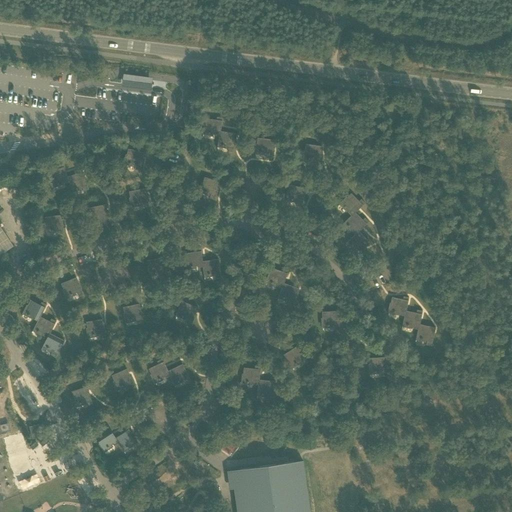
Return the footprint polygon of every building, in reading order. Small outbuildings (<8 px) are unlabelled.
[(151,80),(122,77),(122,83),(151,87),(151,80)] [(220,132),(222,118),(217,117),(217,120),(206,119),(203,136),(203,137),(204,133),(208,133),(208,134),(209,134),(214,134),(214,136),(219,137),(220,132)] [(236,134),(220,132),(219,137),(217,149),(218,145),(222,146),(222,147),(224,147),(224,146),(229,147),(228,152),(233,153),(236,134)] [(257,138),(255,156),(256,156),(256,152),(260,153),(262,154),(262,153),(267,153),(266,158),(272,159),(274,140),(257,138)] [(305,144),(303,162),(304,158),(308,159),(308,160),(309,160),(309,159),(314,160),(314,165),(319,165),(322,147),(305,144)] [(128,149),(124,167),(125,163),(129,164),(129,165),(131,165),(131,164),(136,165),(134,170),(140,171),(144,153),(128,149)] [(64,184),(68,182),(69,182),(67,177),(63,164),(58,166),(59,169),(48,173),(54,190),(53,186),(57,185),(59,185),(59,184),(63,182),(64,184)] [(82,172),(67,177),(69,182),(68,182),(73,194),(72,190),(76,189),(76,190),(77,189),(82,187),(83,191),(89,190),(82,172)] [(204,178),(199,195),(200,191),(204,192),(204,193),(206,193),(211,194),(209,199),(215,200),(220,183),(204,178)] [(290,185),(285,203),(286,203),(287,199),(291,200),(292,201),(292,200),(297,201),(296,206),(301,207),(306,189),(290,185)] [(129,192),(132,210),(133,210),(132,206),(136,205),(136,206),(138,205),(138,204),(142,204),(143,208),(149,207),(145,189),(129,192)] [(355,213),(365,203),(361,200),(359,202),(351,194),(338,206),(338,207),(341,204),(344,207),(345,209),(345,208),(349,212),(348,213),(351,216),(355,213)] [(89,208),(93,226),(92,222),(96,221),(97,222),(98,221),(103,220),(104,224),(109,223),(105,205),(89,208)] [(359,231),(359,232),(368,222),(365,218),(362,220),(355,213),(351,216),(342,225),(345,223),(348,226),(347,226),(349,227),(352,230),(351,231),(355,235),(359,231)] [(45,218),(47,235),(48,235),(47,231),(51,231),(51,232),(53,231),(58,230),(58,235),(64,234),(61,215),(45,218)] [(355,235),(346,244),(349,241),(352,244),(351,245),(352,246),(353,245),(356,249),(353,252),(357,256),(370,243),(359,232),(359,231),(355,235)] [(198,268),(203,267),(202,262),(200,249),(195,249),(195,252),(184,254),(187,272),(187,268),(191,267),(191,268),(193,268),(193,267),(197,266),(198,268)] [(163,258),(147,261),(151,279),(151,278),(150,274),(154,274),(156,274),(156,273),(161,273),(162,277),(167,276),(163,258)] [(203,267),(204,280),(205,280),(204,276),(208,275),(208,276),(210,276),(210,275),(215,274),(216,279),(221,278),(218,260),(202,262),(203,267)] [(283,284),(284,284),(288,271),(283,269),(282,272),(271,268),(265,285),(266,285),(267,282),(271,283),(271,284),(272,284),(273,284),(277,285),(277,287),(281,288),(282,288),(283,284)] [(76,278),(61,284),(68,301),(67,297),(70,295),(71,296),(72,295),(77,293),(78,297),(83,295),(76,278)] [(299,289),(284,284),(283,284),(282,288),(281,288),(277,300),(278,301),(279,297),(283,298),(283,299),(284,299),(289,300),(287,305),(293,307),(299,289)] [(406,311),(409,298),(403,297),(403,300),(392,298),(388,315),(389,311),(393,312),(393,313),(395,313),(400,314),(399,315),(404,316),(405,316),(406,311)] [(30,300),(24,313),(28,315),(28,316),(29,316),(34,318),(33,319),(37,322),(38,322),(40,317),(46,305),(41,303),(40,305),(30,300)] [(198,308),(182,302),(176,319),(178,315),(181,317),(183,318),(183,317),(188,319),(186,323),(191,325),(198,308)] [(123,308),(127,325),(126,321),(130,320),(130,321),(132,321),(132,320),(137,319),(138,324),(143,323),(139,304),(123,308)] [(413,329),(418,330),(419,325),(422,311),(417,310),(416,313),(406,311),(405,316),(404,316),(402,329),(403,325),(407,326),(407,327),(408,327),(409,326),(413,327),(413,329)] [(322,312),(323,330),(323,326),(327,326),(327,327),(329,327),(329,326),(334,326),(334,330),(339,330),(338,311),(322,312)] [(37,322),(33,329),(37,331),(37,332),(39,333),(39,332),(43,334),(43,336),(47,338),(50,334),(56,322),(51,319),(50,322),(40,317),(38,322),(37,322)] [(86,322),(89,340),(89,336),(93,336),(95,336),(94,335),(99,335),(100,339),(105,338),(102,320),(86,322)] [(418,330),(415,342),(416,342),(416,338),(420,339),(420,340),(422,340),(427,341),(426,345),(431,346),(435,328),(419,325),(418,330)] [(51,355),(56,358),(64,341),(50,334),(47,338),(43,346),(47,348),(47,349),(48,349),(49,349),(53,351),(51,355)] [(297,346),(284,355),(293,370),(294,370),(291,367),(295,365),(297,364),(296,364),(300,361),(303,365),(308,362),(297,346)] [(385,358),(369,359),(370,377),(370,373),(374,372),(374,373),(376,373),(376,372),(381,372),(381,377),(386,376),(385,358)] [(148,369),(156,385),(157,385),(155,382),(159,380),(159,381),(160,380),(160,379),(164,377),(165,378),(170,376),(168,372),(168,371),(162,359),(157,362),(158,364),(148,369)] [(170,376),(175,388),(176,388),(174,384),(178,382),(178,383),(179,382),(184,379),(186,384),(191,381),(182,364),(168,371),(168,372),(170,376)] [(259,380),(260,367),(255,366),(255,369),(244,368),(242,386),(243,382),(247,383),(248,383),(253,383),(253,385),(258,385),(259,380)] [(112,376),(119,392),(117,389),(121,387),(121,388),(123,387),(123,386),(127,384),(129,389),(134,386),(127,369),(112,376)] [(275,382),(259,380),(258,385),(257,398),(257,394),(261,395),(263,395),(268,395),(268,400),(273,401),(275,382)] [(71,392),(76,405),(77,409),(76,405),(80,404),(82,404),(81,403),(86,402),(88,406),(93,404),(87,387),(71,392)] [(32,439),(42,437),(39,425),(29,427),(32,439)] [(96,439),(103,451),(106,454),(104,450),(107,448),(108,449),(109,448),(109,447),(113,445),(114,446),(118,443),(115,439),(108,427),(103,430),(105,433),(96,439)] [(118,443),(125,454),(123,450),(126,448),(127,449),(128,448),(128,447),(132,444),(134,448),(139,445),(129,430),(115,439),(118,443)] [(35,442),(29,447),(32,450),(38,445),(35,442)] [(232,479),(236,511),(309,511),(303,461),(240,470),(240,474),(235,475),(235,479),(232,479)]
